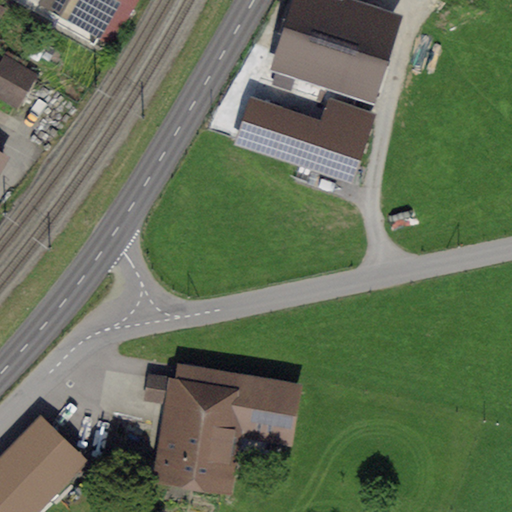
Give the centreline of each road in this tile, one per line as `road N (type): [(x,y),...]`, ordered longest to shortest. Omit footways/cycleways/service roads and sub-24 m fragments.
road 1 (residential): [(511,248),(146,320)]
road 2 (secondary): [(109,241),(253,0)]
road 3 (unclassified): [(0,425),(91,334),(146,320)]
road 4 (secondary): [(0,375),(109,241)]
